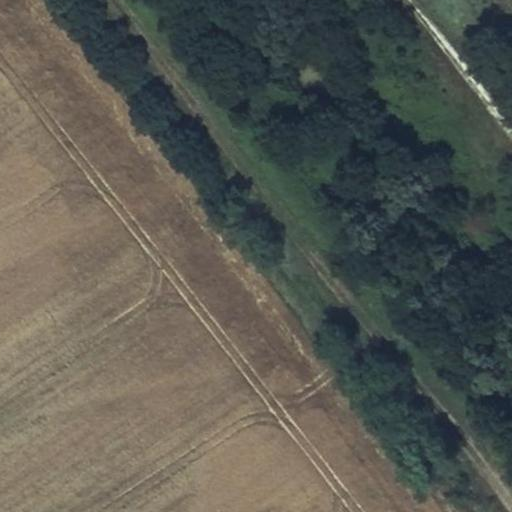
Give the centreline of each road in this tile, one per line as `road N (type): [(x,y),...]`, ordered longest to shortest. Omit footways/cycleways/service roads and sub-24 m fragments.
road 1 (track): [(493,511),(208,127),(103,0)]
road 2 (track): [(511,128),(410,0)]
